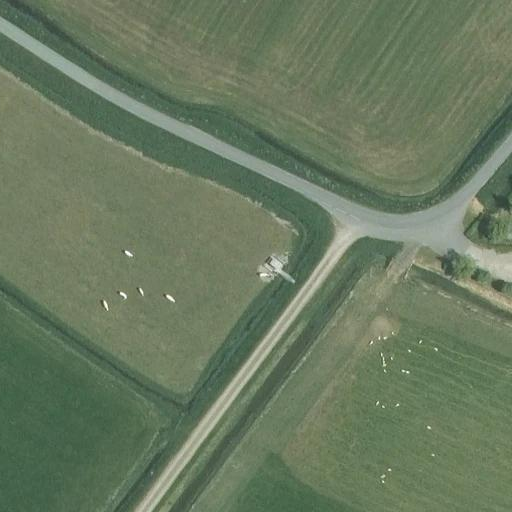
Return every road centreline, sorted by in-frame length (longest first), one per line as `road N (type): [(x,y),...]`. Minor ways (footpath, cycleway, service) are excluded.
road 1 (unclassified): [(511,143),(435,216),(380,221),(162,122),(0,25)]
road 2 (track): [(144,511),(359,214)]
